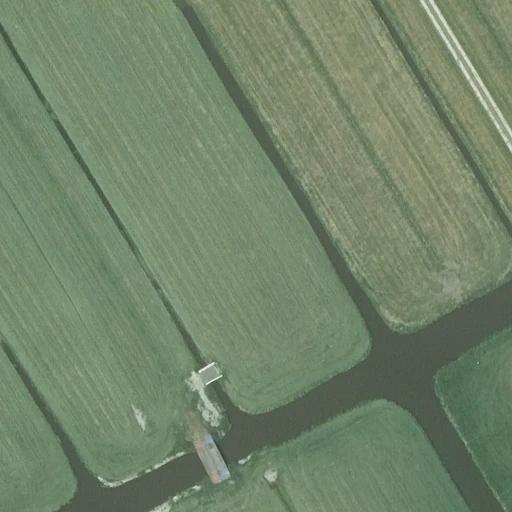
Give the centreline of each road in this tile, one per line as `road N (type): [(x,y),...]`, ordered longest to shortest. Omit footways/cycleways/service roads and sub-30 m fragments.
road 1 (track): [(219,478),(0,108)]
road 2 (track): [(511,148),(422,0)]
